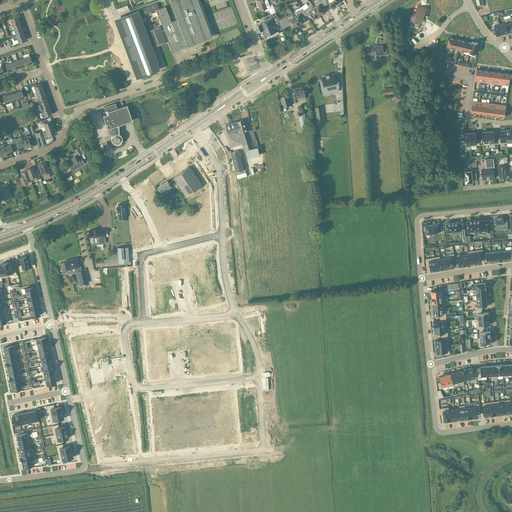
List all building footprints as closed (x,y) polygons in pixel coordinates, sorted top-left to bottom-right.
[(166,41),(165,40),(167,40),(172,52),(181,48),(180,47),(182,46),(183,49),(187,47),(186,45),(187,44),(188,46),(212,37),(197,0),(170,0),(178,19),(171,22),(165,6),(156,10),(163,28),(161,28),(160,27),(160,26),(159,26),(158,26),(149,30),(148,31),(148,32),(146,33),(138,11),(119,18),(126,35),(123,36),(132,60),(135,59),(141,75),(159,68),(151,46),(153,46),(154,46),(154,47),(155,47),(165,43),(166,43),(166,42),(166,41)] [(258,0),(257,1),(260,10),(270,7),(267,0),(258,0)] [(316,6),(314,8),(319,15),(321,14),(322,14),(324,12),(320,6),(324,4),(320,0),(318,0),(315,2),(316,6)] [(143,8),(143,9),(145,14),(155,10),(156,10),(159,9),(157,4),(157,3),(143,8)] [(309,7),(303,10),(307,15),(310,13),(314,19),(317,17),(317,16),(319,15),(311,3),(308,6),(309,7)] [(413,12),(412,16),(416,18),(414,25),(418,27),(420,23),(422,18),(424,7),(421,6),(418,14),(413,12)] [(296,15),(294,17),(298,25),(300,24),(304,23),(300,16),(304,15),(304,16),(307,15),(303,10),(302,11),(301,9),(296,12),(296,15)] [(292,13),(280,19),(283,25),(290,22),(293,28),(296,26),(298,25),(294,17),(292,13)] [(12,24),(19,22),(17,15),(10,18),(12,24)] [(276,32),(271,19),(255,26),(258,32),(264,30),(267,36),(276,32)] [(500,24),(503,33),(508,32),(504,19),(505,22),(500,24)] [(12,24),(14,30),(22,28),(19,22),(12,24)] [(497,35),(503,33),(500,24),(494,26),(497,35)] [(24,34),(22,28),(14,30),(16,34),(12,35),(13,37),(24,34)] [(24,34),(13,37),(14,41),(18,39),(19,42),(26,40),(24,34)] [(472,42),(470,52),(469,52),(475,54),(478,43),(472,42)] [(383,49),(383,45),(375,46),(375,45),(368,47),(369,55),(376,53),(376,55),(380,55),(383,55),(388,54),(387,48),(383,49)] [(23,58),(26,65),(32,63),(29,56),(23,58)] [(17,60),(20,67),(26,65),(23,58),(17,60)] [(14,61),(11,62),(14,69),(20,67),(17,60),(14,61)] [(8,71),(14,69),(11,62),(11,61),(8,62),(8,63),(5,64),(8,71)] [(483,70),(477,69),(475,81),(482,82),(483,70)] [(488,83),(490,71),(483,70),(482,82),(488,83)] [(495,84),(497,72),(490,71),(488,83),(495,84)] [(495,84),(502,85),(504,73),(497,72),(495,84)] [(502,85),(509,86),(510,74),(504,73),(502,85)] [(323,80),(320,81),(322,87),(325,86),(326,91),(336,88),(336,89),(337,88),(337,86),(339,86),(337,76),(334,77),(334,74),(329,75),(329,74),(326,75),(322,76),(323,80)] [(34,86),(36,92),(43,90),(41,84),(34,86)] [(304,89),(296,90),(298,97),(298,100),(302,100),(306,99),(305,96),(304,89)] [(15,92),(18,99),(24,97),(21,90),(15,92)] [(36,92),(38,98),(45,96),(43,90),(36,92)] [(18,99),(15,92),(9,94),(11,101),(18,99)] [(5,103),(11,101),(9,94),(3,96),(5,103)] [(292,105),(290,96),(289,94),(280,97),(283,108),(292,105)] [(40,104),(47,102),(45,96),(38,98),(36,99),(37,102),(39,101),(40,104)] [(471,113),(477,113),(479,102),(472,101),(471,113)] [(42,110),(50,108),(47,102),(40,104),(38,105),(40,111),(42,110)] [(484,114),(486,103),(479,102),(477,113),(484,114)] [(491,115),(493,103),(486,103),(484,114),(491,115)] [(498,116),(499,104),(493,103),(491,115),(498,116)] [(506,105),(499,104),(498,116),(504,117),(506,105)] [(118,125),(132,120),(130,115),(127,105),(107,111),(107,110),(103,111),(104,115),(103,115),(107,129),(109,129),(111,135),(112,136),(111,137),(111,138),(111,139),(111,140),(111,141),(112,141),(112,142),(113,142),(113,143),(114,143),(115,144),(116,144),(117,144),(118,144),(119,143),(120,143),(120,142),(121,142),(121,141),(121,140),(122,140),(122,139),(122,138),(122,137),(121,137),(121,136),(121,135),(120,135),(120,134),(119,134),(118,133),(118,125)] [(50,108),(42,110),(45,117),(52,114),(50,108)] [(303,113),(303,112),(299,113),(300,114),(298,114),(301,129),(308,128),(305,113),(303,113)] [(44,127),(45,129),(53,127),(51,121),(48,122),(47,119),(41,121),(42,124),(40,125),(41,128),(44,127)] [(238,131),(245,158),(259,155),(257,146),(252,129),(246,131),(243,119),(224,124),(226,134),(238,131)] [(53,127),(45,129),(46,132),(43,134),(45,139),(47,139),(52,137),(52,133),(55,132),(53,127)] [(500,137),(497,137),(498,144),(507,143),(506,130),(500,130),(500,137)] [(488,144),(489,144),(488,131),(482,132),(482,138),(479,139),(480,145),(483,145),(483,142),(488,142),(488,144)] [(498,144),(497,137),(494,138),(494,131),(493,131),(488,131),(489,144),(498,144)] [(43,146),(39,132),(34,134),(39,147),(43,146)] [(480,145),(479,139),(476,139),(476,132),(475,132),(475,133),(470,133),(471,146),(477,145),(480,145)] [(471,146),(470,133),(464,133),(464,140),(461,140),(462,147),(471,146)] [(27,135),(21,138),(25,148),(31,146),(30,142),(33,141),(31,136),(28,137),(27,135)] [(15,138),(12,139),(13,142),(15,147),(18,147),(19,150),(25,148),(21,138),(16,140),(15,139),(15,138)] [(11,145),(5,147),(7,154),(13,152),(12,149),(15,147),(13,142),(10,143),(11,145)] [(78,158),(76,154),(71,158),(73,161),(71,163),(70,161),(67,163),(72,170),(82,164),(78,158)] [(189,158),(179,165),(183,171),(193,164),(189,158)] [(482,175),(481,175),(482,176),(482,180),(487,179),(487,180),(490,180),(490,179),(494,179),(494,171),(493,171),(493,168),(494,168),(494,158),(485,159),(485,168),(487,168),(487,171),(482,172),(482,175)] [(47,168),(45,162),(39,165),(42,174),(45,173),(47,176),(53,174),(50,167),(47,168)] [(27,169),(27,170),(30,178),(34,177),(35,180),(40,178),(38,172),(35,173),(33,167),(27,169)] [(31,179),(27,170),(22,172),(24,178),(21,180),(23,185),(27,183),(27,180),(31,179)] [(472,179),(477,178),(476,173),(471,173),(471,171),(465,172),(466,183),(472,182),(472,179)] [(181,172),(176,176),(179,181),(185,177),(181,172)] [(199,174),(190,181),(194,187),(204,180),(199,174)] [(185,177),(179,181),(182,186),(188,182),(185,177)] [(174,178),(168,182),(171,186),(172,186),(177,183),(174,178)] [(171,186),(168,182),(167,180),(158,187),(162,192),(171,186)] [(4,187),(0,188),(0,198),(1,202),(9,199),(8,199),(12,198),(10,191),(7,183),(3,184),(4,187)] [(136,198),(142,208),(148,204),(146,201),(151,198),(143,188),(136,193),(137,194),(139,196),(138,197),(139,198),(137,199),(136,198)] [(204,194),(194,195),(194,202),(198,201),(198,207),(211,206),(210,198),(206,197),(205,197),(204,194)] [(118,207),(116,207),(117,211),(117,215),(119,215),(119,219),(125,218),(124,204),(118,204),(118,207)] [(135,206),(131,208),(137,217),(141,214),(135,206)] [(199,218),(199,227),(212,226),(211,217),(204,218),(204,214),(199,214),(199,218)] [(496,219),(495,220),(495,222),(496,222),(496,226),(501,226),(501,230),(508,230),(507,225),(504,225),(503,219),(503,217),(495,218),(496,219)] [(482,219),(467,221),(468,231),(482,229),(482,232),(491,232),(490,223),(484,223),(484,224),(482,224),(482,219)] [(459,221),(446,223),(446,231),(460,230),(461,237),(465,237),(464,228),(460,228),(459,221)] [(426,233),(437,232),(438,232),(441,232),(440,227),(437,227),(437,224),(433,224),(430,224),(430,225),(426,225),(425,225),(425,227),(424,227),(425,231),(426,231),(426,233)] [(92,230),(88,230),(89,237),(94,237),(94,243),(105,242),(104,233),(104,229),(99,229),(96,230),(96,229),(92,229),(92,230)] [(129,262),(128,246),(117,247),(118,263),(129,262)] [(479,250),(473,251),(475,262),(475,263),(481,262),(481,258),(484,257),(482,249),(479,250)] [(183,253),(177,255),(180,265),(184,264),(185,267),(190,266),(187,255),(184,256),(183,253)] [(451,257),(445,258),(447,267),(453,266),(452,262),(455,262),(454,253),(451,254),(451,257)] [(172,259),(169,260),(172,271),(176,270),(175,266),(180,265),(177,255),(171,256),(172,259)] [(26,256),(20,257),(21,264),(23,271),(29,269),(28,263),(29,263),(28,259),(27,260),(26,256)] [(434,257),(425,259),(426,265),(429,264),(430,270),(436,269),(434,257)] [(165,258),(159,259),(162,269),(166,268),(167,272),(172,271),(169,260),(166,261),(165,258)] [(64,262),(60,263),(62,273),(67,272),(66,270),(75,268),(76,271),(75,272),(79,285),(89,283),(85,269),(79,270),(78,267),(79,267),(77,259),(69,261),(69,260),(64,261),(64,262)] [(154,264),(150,265),(153,275),(158,274),(157,270),(162,269),(159,259),(153,261),(154,264)] [(8,262),(4,263),(7,276),(13,275),(12,268),(10,262),(8,262)] [(59,298),(59,304),(62,305),(62,311),(68,311),(68,300),(62,300),(62,298),(59,298)] [(68,300),(68,311),(74,311),(74,304),(78,304),(78,298),(74,298),(74,300),(68,300)] [(83,298),(83,304),(86,304),(86,311),(92,311),(92,300),(86,300),(86,298),(83,298)] [(98,300),(92,300),(92,311),(98,311),(98,304),(102,304),(102,298),(98,298),(98,300)] [(475,310),(482,309),(481,306),(487,306),(487,300),(477,301),(477,306),(475,306),(475,310)] [(440,317),(446,317),(445,307),(433,309),(434,315),(439,314),(440,317)] [(482,313),(482,309),(475,310),(475,313),(478,313),(478,319),(489,318),(489,317),(490,317),(489,313),(488,312),(482,313)] [(447,326),(446,317),(440,317),(440,321),(433,321),(434,328),(446,326),(446,327),(447,326)] [(476,319),(477,329),(483,328),(483,325),(490,324),(489,318),(478,319),(476,319)] [(226,328),(223,328),(224,339),(229,338),(228,335),(233,335),(233,332),(234,332),(234,326),(233,326),(232,324),(226,325),(226,328)] [(205,330),(201,330),(202,341),(207,341),(207,337),(211,337),(210,326),(204,327),(205,330)] [(216,326),(210,326),(211,337),(216,337),(216,340),(221,339),(220,328),(216,328),(216,326)] [(442,336),(448,335),(448,332),(446,332),(446,327),(446,326),(434,328),(435,334),(441,333),(442,336)] [(198,327),(192,328),(193,339),(197,338),(197,342),(202,341),(201,330),(198,330),(198,327)] [(186,331),(183,332),(184,343),(188,342),(188,339),(193,339),(192,328),(186,329),(186,331)] [(483,328),(477,329),(477,338),(491,337),(490,331),(483,331),(483,328)] [(179,329),(173,330),(174,341),(179,340),(179,343),(184,343),(183,332),(179,332),(179,329)] [(167,333),(164,334),(165,345),(170,344),(170,341),(174,341),(173,330),(167,330),(167,333)] [(160,331),(154,332),(155,342),(160,342),(160,345),(165,345),(164,334),(161,334),(160,331)] [(149,335),(145,335),(146,346),(151,346),(151,343),(155,342),(154,332),(148,332),(149,335)] [(109,341),(106,341),(107,348),(110,347),(110,345),(117,344),(115,333),(108,335),(109,341)] [(436,345),(436,346),(449,345),(448,335),(442,336),(442,339),(435,340),(435,341),(435,345),(436,345)] [(45,336),(34,339),(35,345),(37,344),(46,342),(45,336)] [(100,336),(95,337),(96,347),(102,346),(103,349),(106,348),(105,342),(102,342),(100,336)] [(90,344),(87,345),(88,351),(91,351),(90,348),(96,347),(95,337),(89,338),(90,344)] [(491,337),(477,338),(478,347),(485,347),(484,344),(491,343),(491,337)] [(81,340),(74,341),(76,351),(83,350),(84,352),(87,352),(85,345),(82,346),(81,340)] [(35,345),(34,345),(35,350),(36,350),(38,349),(48,347),(47,342),(46,342),(37,344),(35,345)] [(266,348),(263,348),(263,350),(264,350),(264,352),(263,352),(264,354),(274,353),(274,349),(277,349),(277,344),(266,345),(266,348)] [(449,345),(436,346),(437,352),(443,352),(444,355),(450,354),(449,345)] [(349,353),(343,354),(343,356),(343,360),(354,359),(354,353),(355,353),(355,350),(349,350),(349,353)] [(274,353),(264,354),(264,356),(264,358),(264,360),(267,359),(267,362),(278,362),(277,357),(274,357),(274,353)] [(354,359),(343,360),(343,363),(344,363),(344,366),(351,365),(351,368),(357,367),(356,364),(355,364),(354,359)] [(267,365),(264,365),(265,367),(265,369),(265,371),(275,371),(275,366),(278,366),(278,362),(267,362),(267,365)] [(41,366),(40,366),(41,372),(53,369),(52,363),(51,363),(52,364),(41,366)] [(480,372),(477,372),(478,378),(481,378),(481,376),(486,375),(486,366),(480,366),(480,372)] [(469,380),(469,381),(478,378),(477,372),(477,371),(473,372),(472,368),(467,369),(466,369),(469,380)] [(351,372),(345,373),(345,376),(345,379),(356,378),(356,373),(357,373),(357,369),(351,370),(351,372)] [(464,381),(469,380),(466,369),(467,369),(466,369),(460,370),(461,371),(464,381)] [(275,371),(265,371),(265,373),(266,375),(265,375),(265,377),(268,377),(268,380),(279,379),(279,375),(275,375),(275,371)] [(464,382),(464,381),(461,371),(456,372),(458,382),(458,383),(458,384),(464,382)] [(445,375),(448,386),(454,385),(453,384),(450,373),(451,373),(445,375)] [(439,389),(448,386),(445,375),(439,376),(441,382),(437,383),(439,389)] [(45,379),(43,379),(44,385),(56,383),(55,377),(45,379)] [(356,378),(345,379),(345,383),(346,383),(346,385),(353,384),(353,387),(359,386),(358,383),(357,383),(356,378)] [(269,383),(265,383),(266,385),(266,384),(266,387),(266,389),(276,388),(276,384),(279,384),(279,379),(268,380),(269,383)] [(276,388),(266,389),(266,391),(267,393),(266,393),(266,395),(269,394),(270,397),(280,397),(280,392),(277,392),(276,388)] [(353,392),(347,393),(347,395),(347,398),(358,397),(358,392),(359,392),(359,389),(353,389),(353,392)] [(195,398),(192,399),(193,410),(198,409),(197,406),(202,406),(201,395),(195,396),(195,398)] [(207,395),(201,395),(202,406),(206,405),(207,409),(212,408),(210,397),(207,397),(207,395)] [(188,396),(182,397),(183,408),(188,407),(188,410),(193,410),(192,399),(188,399),(188,396)] [(177,400),(173,401),(174,412),(179,411),(179,408),(183,408),(182,397),(176,397),(177,400)] [(270,400),(267,400),(267,402),(267,404),(267,406),(277,405),(277,401),(280,401),(280,397),(270,397),(270,400)] [(358,397),(347,398),(347,402),(348,402),(348,404),(355,404),(355,406),(361,406),(361,402),(359,403),(358,397)] [(472,416),(478,415),(477,410),(480,410),(479,403),(476,404),(476,406),(471,407),(470,407),(472,416)] [(277,405),(267,406),(267,408),(268,408),(268,410),(267,410),(267,412),(270,412),(271,415),(281,414),(281,409),(278,410),(277,405)] [(54,407),(48,409),(49,415),(62,411),(62,408),(61,408),(60,406),(54,407)] [(449,410),(449,409),(449,407),(439,408),(440,415),(443,414),(444,420),(450,419),(449,410)] [(62,411),(49,415),(50,421),(57,419),(63,418),(63,415),(62,411)] [(59,427),(52,428),(54,434),(66,431),(65,425),(59,427)] [(66,431),(54,434),(55,440),(61,439),(68,437),(66,431)] [(63,446),(57,448),(58,454),(72,451),(71,447),(70,447),(70,445),(63,446)] [(72,451),(58,454),(60,460),(66,459),(69,458),(72,457),(72,454),(72,451)]
